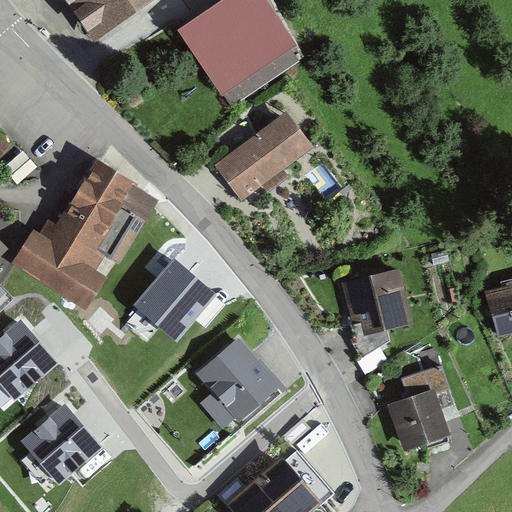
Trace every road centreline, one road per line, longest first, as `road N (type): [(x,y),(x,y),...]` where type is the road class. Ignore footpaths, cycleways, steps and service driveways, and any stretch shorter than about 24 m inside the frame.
road 1 (unclassified): [(0,20),(259,278),(328,382),(386,511)]
road 2 (residential): [(421,511),(511,431)]
